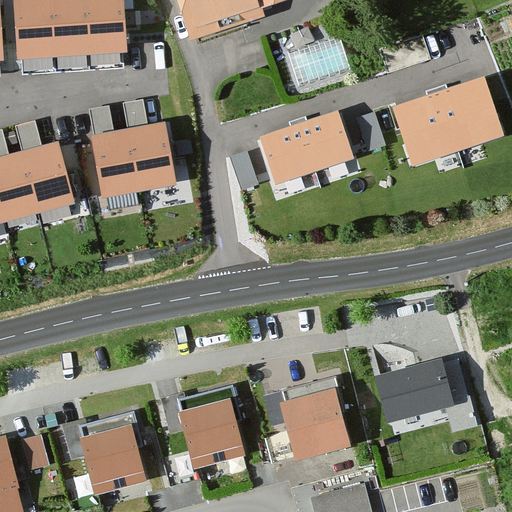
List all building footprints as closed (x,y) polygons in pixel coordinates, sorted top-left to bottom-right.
[(120,0),(87,0),(16,5),(20,64),(124,58),(120,0)] [(318,0),(182,0),(198,49),(276,24),(273,14),(318,0)] [(353,73),(342,41),(288,58),(299,91),(353,73)] [(484,77),(392,107),(412,166),(504,136),(484,77)] [(378,114),(361,118),(369,150),(385,146),(378,114)] [(351,162),(337,119),(262,144),(277,187),(351,162)] [(162,132),(95,145),(105,199),(172,187),(162,132)] [(0,225),(69,207),(54,152),(0,166),(0,225)] [(242,189),(259,185),(251,153),(235,157),(242,189)] [(450,409),(440,369),(380,385),(390,425),(450,409)] [(343,397),(293,409),(307,464),(357,451),(343,397)] [(240,405),(190,417),(203,471),(254,459),(240,405)] [(139,428),(89,441),(102,495),(152,483),(139,428)] [(23,435),(29,468),(50,465),(45,432),(23,435)] [(32,511),(14,440),(0,444),(0,511),(32,511)] [(316,511),(375,511),(367,479),(312,494),(316,511)]
